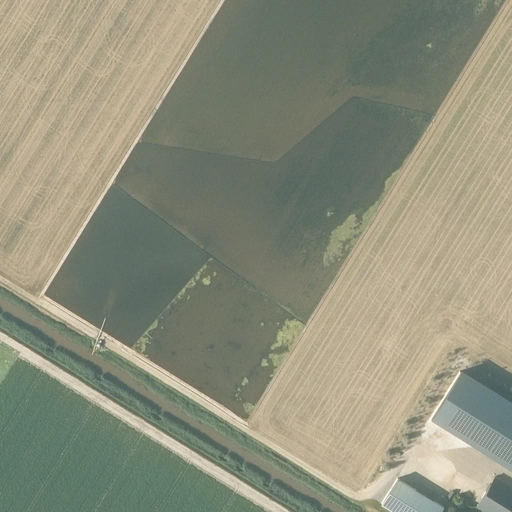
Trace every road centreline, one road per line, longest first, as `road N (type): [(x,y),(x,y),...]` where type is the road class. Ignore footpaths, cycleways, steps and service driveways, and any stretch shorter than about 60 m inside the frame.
road 1 (track): [(429,428),(422,424),(379,490),(349,494),(0,276)]
road 2 (track): [(279,511),(0,337)]
